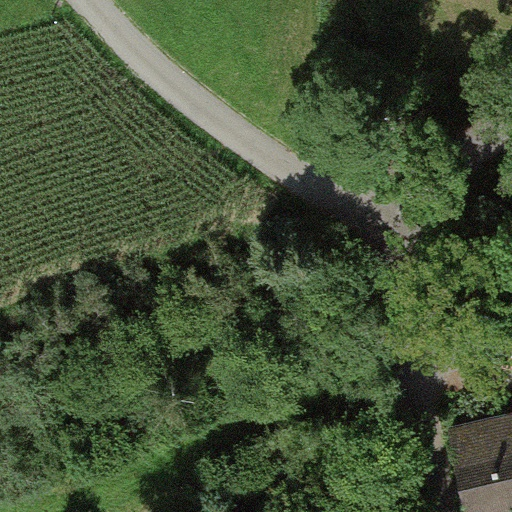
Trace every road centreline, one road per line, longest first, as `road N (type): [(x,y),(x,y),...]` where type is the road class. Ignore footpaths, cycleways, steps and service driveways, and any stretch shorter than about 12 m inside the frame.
road 1 (track): [(85,0),(196,107),(290,175),(397,212)]
road 2 (track): [(440,511),(397,212)]
road 3 (track): [(511,139),(397,212)]
